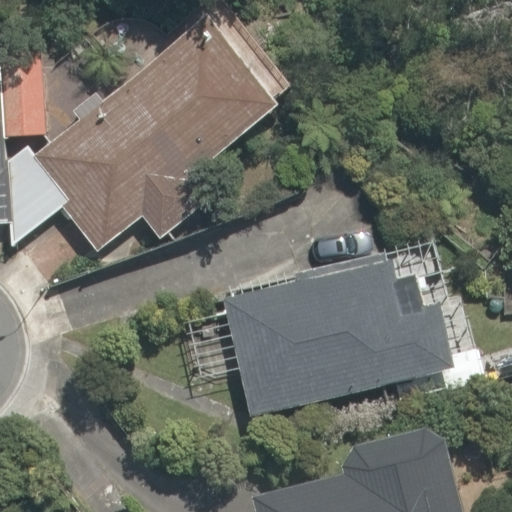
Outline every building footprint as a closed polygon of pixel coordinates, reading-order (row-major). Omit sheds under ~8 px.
[(211,6),(167,43),(171,48),(116,94),(126,105),(97,129),(88,118),(31,165),(40,176),(64,205),(100,247),(135,218),(155,243),(185,217),(165,193),(283,96),(268,77),(295,55),(249,0),(223,21),(211,6)] [(15,84),(0,84),(0,136),(51,134),(48,52),(13,53),(15,84)] [(37,174),(17,150),(0,163),(0,229),(12,244),(61,203),(37,174)] [(386,311),(374,262),(216,304),(248,425),(456,370),(437,297),(386,311)] [(244,499),(246,511),(455,511),(438,430),(336,452),(341,478),(244,499)]
